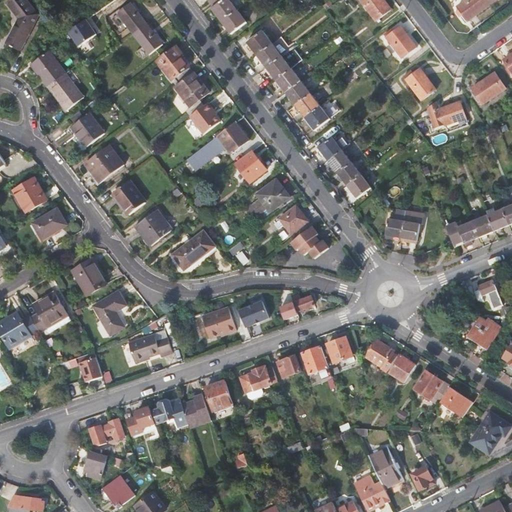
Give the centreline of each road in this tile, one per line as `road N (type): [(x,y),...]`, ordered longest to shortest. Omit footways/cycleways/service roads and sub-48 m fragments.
road 1 (residential): [(380,274),(172,0)]
road 2 (residential): [(61,415),(375,311)]
road 3 (residential): [(99,232),(138,276),(167,288),(198,292),(255,278),(367,295)]
road 4 (residential): [(0,131),(30,141),(99,232)]
road 5 (residential): [(407,0),(451,60),(466,60),(511,28)]
road 6 (residential): [(398,316),(511,397)]
